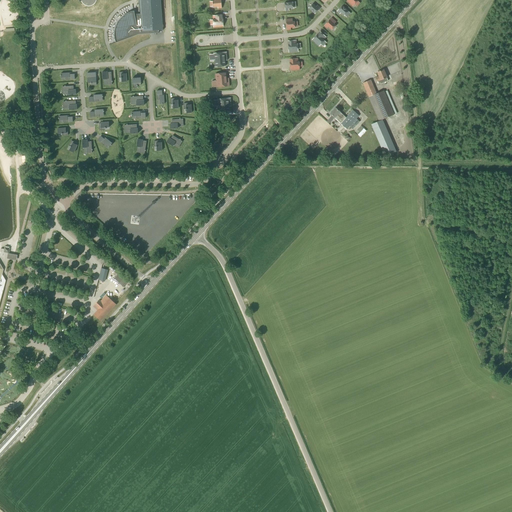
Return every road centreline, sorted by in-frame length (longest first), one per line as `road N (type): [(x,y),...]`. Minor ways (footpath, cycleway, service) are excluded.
road 1 (unclassified): [(150,285),(70,213),(44,175),(29,0)]
road 2 (secondary): [(197,234),(413,0)]
road 3 (unclassified): [(329,511),(223,262),(197,234)]
road 4 (secondary): [(27,421),(150,285)]
road 5 (track): [(420,161),(421,220),(511,243)]
road 6 (track): [(420,161),(403,28),(394,20)]
